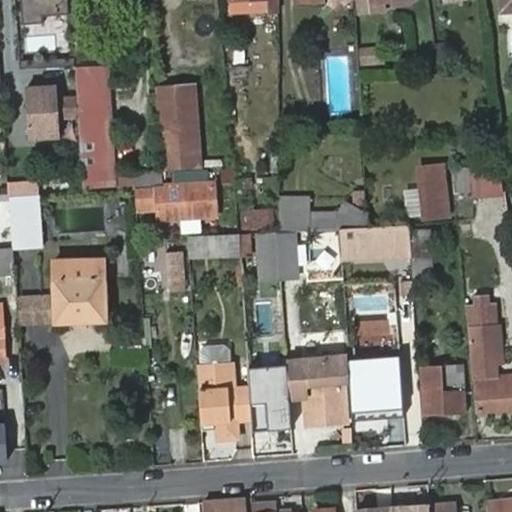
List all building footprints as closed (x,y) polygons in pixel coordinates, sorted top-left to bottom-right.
[(70,0),(19,0),(20,13),(72,10),(70,0)] [(231,0),(232,11),(278,8),(277,0),(231,0)] [(356,0),(358,14),(371,13),(370,3),(390,0),(356,0)] [(511,0),(500,0),(501,10),(511,9),(511,0)] [(377,46),(361,49),(364,65),(380,63),(377,46)] [(75,63),(84,184),(116,183),(106,62),(75,63)] [(56,83),(26,86),(29,134),(60,132),(56,83)] [(192,86),(157,88),(163,169),(198,168),(192,86)] [(499,164),(471,168),(473,201),(504,198),(499,164)] [(416,168),(421,224),(450,222),(445,165),(416,168)] [(215,186),(137,188),(139,208),(158,207),(165,206),(166,218),(217,216),(215,186)] [(405,190),(407,216),(418,216),(417,189),(405,190)] [(12,227),(13,243),(45,240),(40,195),(10,197),(12,227)] [(278,196),(278,232),(292,231),(311,230),(311,196),(278,196)] [(165,206),(158,207),(158,219),(166,218),(165,206)] [(243,211),(245,228),(273,227),(273,209),(243,211)] [(410,225),(366,228),(340,229),(342,259),(412,254),(410,231),(410,225)] [(431,230),(410,231),(412,254),(413,280),(435,279),(431,230)] [(292,231),(278,232),(282,274),(294,274),(292,231)] [(282,274),(278,232),(261,232),(255,233),(239,233),(241,257),(256,257),(258,276),(282,274)] [(239,233),(207,235),(209,260),(241,257),(239,233)] [(209,260),(207,235),(187,237),(189,262),(209,260)] [(13,248),(0,249),(0,275),(15,274),(13,248)] [(186,250),(166,251),(169,295),(188,294),(186,250)] [(33,296),(19,296),(20,327),(36,326),(110,324),(108,257),(51,258),(52,295),(33,296)] [(0,357),(8,357),(5,320),(4,301),(0,301),(0,357)] [(476,377),(479,409),(511,406),(511,373),(500,375),(499,367),(505,366),(502,324),(498,324),(497,304),(466,308),(472,377),(476,377)] [(146,335),(122,337),(123,349),(147,348),(146,335)] [(352,359),(357,423),(409,419),(403,354),(352,359)] [(304,400),(306,430),(357,423),(352,359),(289,361),(289,367),(291,401),(304,400)] [(237,362),(197,365),(202,426),(219,425),(219,440),(242,439),(240,423),(238,386),(237,362)] [(291,401),(289,367),(250,369),(251,385),(252,406),(253,422),(253,433),(293,431),(291,401)] [(424,368),(427,412),(465,411),(464,392),(462,367),(424,368)] [(252,406),(251,385),(238,386),(240,423),(253,422),(252,406)] [(6,423),(0,423),(0,465),(8,465),(6,423)] [(244,511),(244,499),(204,501),(204,511),(244,511)] [(511,511),(511,500),(488,502),(489,511),(511,511)]
